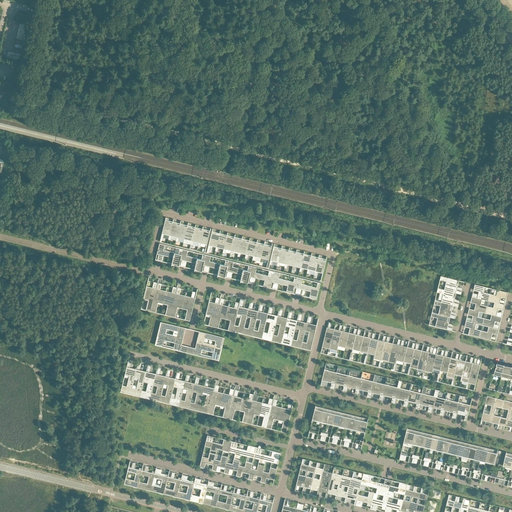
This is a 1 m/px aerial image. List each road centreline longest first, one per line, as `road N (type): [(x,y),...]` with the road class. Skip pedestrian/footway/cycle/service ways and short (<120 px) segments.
road 1 (residential): [(203,283),(149,269),(162,213),(329,253),(319,312)]
road 2 (residential): [(293,440),(511,494)]
road 3 (unclassified): [(182,511),(0,467)]
road 4 (residential): [(129,355),(303,397)]
road 5 (residential): [(306,388),(468,428)]
road 6 (residential): [(280,492),(129,454)]
road 7 (residential): [(455,345),(324,313)]
